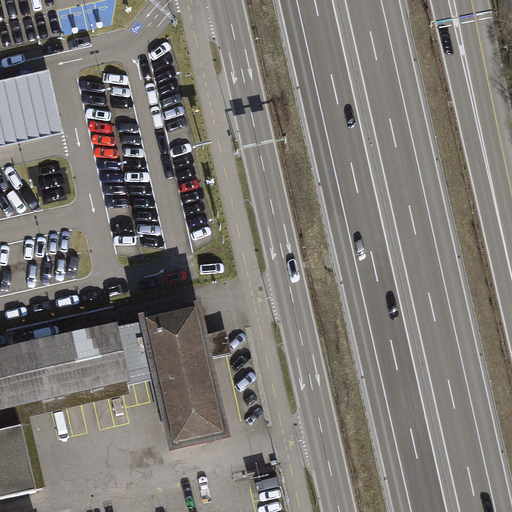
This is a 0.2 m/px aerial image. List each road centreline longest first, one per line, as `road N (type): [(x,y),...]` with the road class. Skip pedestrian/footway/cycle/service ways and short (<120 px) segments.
road 1 (motorway): [(306,0),(421,511)]
road 2 (motorway): [(487,511),(372,0)]
road 3 (primary): [(227,0),(340,511)]
road 4 (primary): [(511,273),(455,9)]
